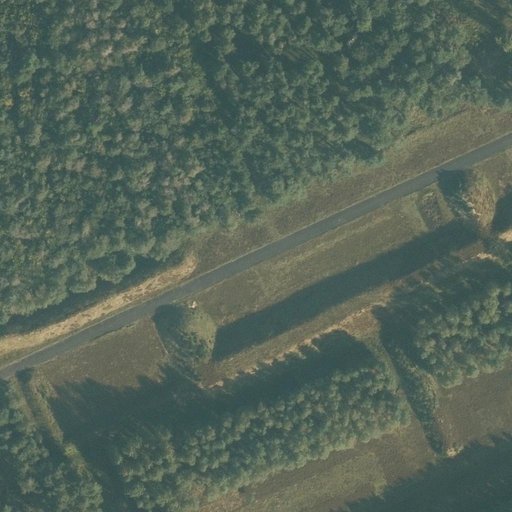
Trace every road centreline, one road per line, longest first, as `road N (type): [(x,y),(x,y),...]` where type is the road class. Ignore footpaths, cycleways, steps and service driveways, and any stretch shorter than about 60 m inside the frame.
road 1 (track): [(0,375),(511,140)]
road 2 (track): [(511,454),(383,511)]
